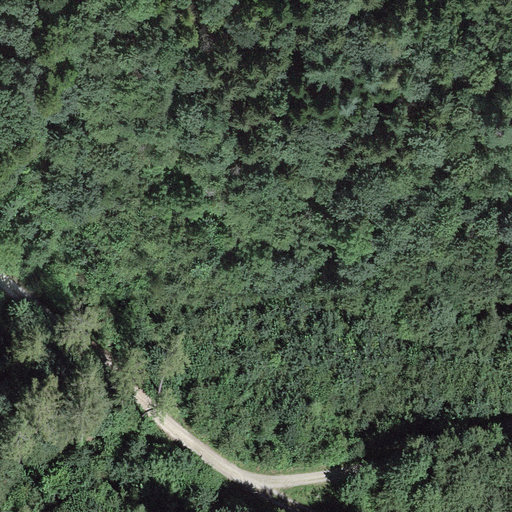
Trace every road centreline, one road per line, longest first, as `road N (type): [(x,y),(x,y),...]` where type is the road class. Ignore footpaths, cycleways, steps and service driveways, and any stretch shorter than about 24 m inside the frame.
road 1 (track): [(307,511),(182,437),(0,272)]
road 2 (track): [(257,511),(255,485),(333,479),(511,426)]
